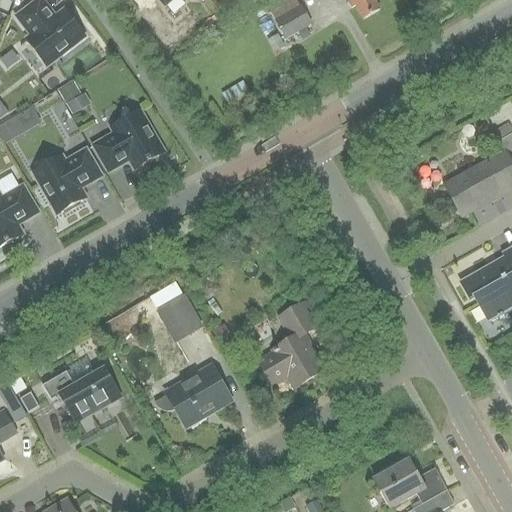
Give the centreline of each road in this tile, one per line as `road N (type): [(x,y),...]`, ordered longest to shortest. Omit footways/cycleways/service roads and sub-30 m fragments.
road 1 (residential): [(2,511),(65,479),(150,506),(430,356)]
road 2 (secondary): [(0,306),(299,135)]
road 3 (secondary): [(299,135),(511,13)]
road 4 (unclassified): [(391,287),(299,135)]
road 5 (unclassified): [(511,511),(430,356)]
road 6 (residential): [(511,221),(391,287)]
